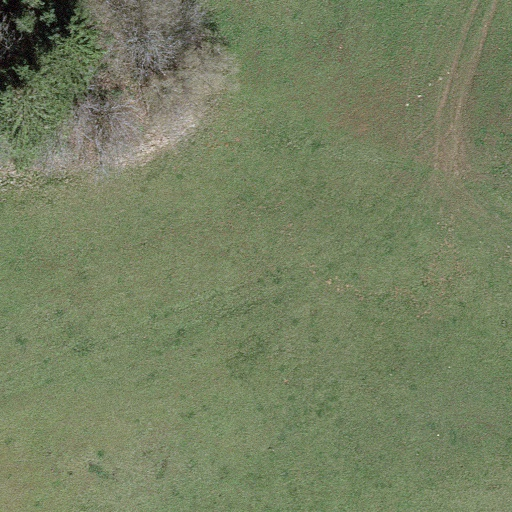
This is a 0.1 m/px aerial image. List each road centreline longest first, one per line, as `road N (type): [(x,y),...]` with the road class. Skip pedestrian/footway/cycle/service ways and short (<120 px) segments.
road 1 (track): [(511,259),(456,220),(428,138)]
road 2 (track): [(428,138),(477,0)]
